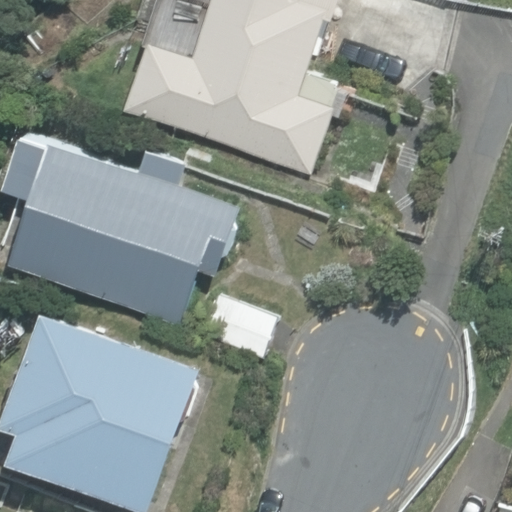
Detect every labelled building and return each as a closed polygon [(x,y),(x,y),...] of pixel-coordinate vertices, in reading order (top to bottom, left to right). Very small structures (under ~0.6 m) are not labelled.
[(136,110),(313,175),(338,107),(331,104),(340,82),(314,72),(335,17),(339,19),(345,0),(170,0),(154,43),(160,46),(136,110)] [(14,261),(183,326),(206,269),(221,275),(249,205),(187,181),(195,160),(156,145),(148,166),(65,133),(60,145),(30,134),(10,186),(38,197),(14,261)] [(285,313),(223,290),(208,330),(270,353),(285,313)] [(14,458),(153,508),(205,365),(48,308),(7,422),(25,429),(14,458)] [(86,511),(47,497),(41,511),(86,511)]
